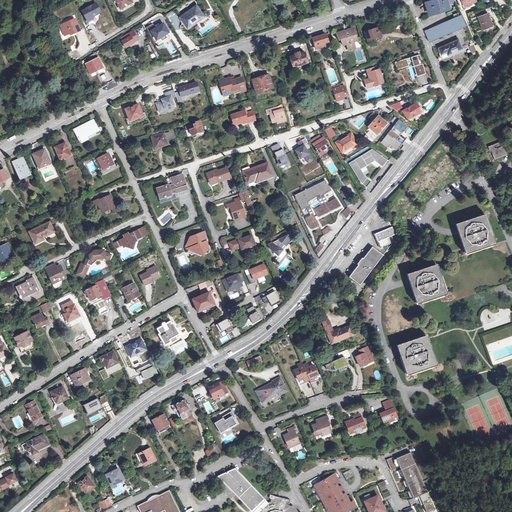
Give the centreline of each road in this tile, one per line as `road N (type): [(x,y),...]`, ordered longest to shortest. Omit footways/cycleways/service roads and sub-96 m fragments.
road 1 (residential): [(189,166),(444,83)]
road 2 (residential): [(403,392),(376,300),(424,219),(484,180)]
road 3 (tertiary): [(100,101),(345,15)]
road 4 (primary): [(22,511),(148,400),(219,360)]
road 5 (primary): [(219,360),(273,327),(371,207)]
road 6 (residential): [(0,409),(185,295)]
road 7 (residential): [(150,217),(0,285)]
road 8 (residential): [(292,483),(318,470),(378,464),(399,506)]
road 9 (primary): [(453,99),(371,207)]
road 10 (primary): [(371,207),(456,106)]
